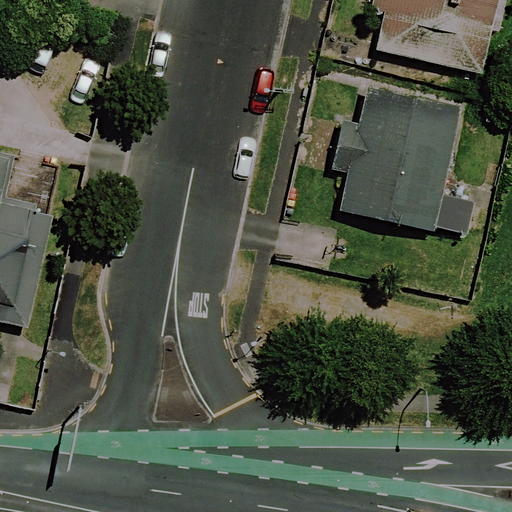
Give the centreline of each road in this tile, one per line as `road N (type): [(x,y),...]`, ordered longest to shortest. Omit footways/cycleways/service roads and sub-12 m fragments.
road 1 (residential): [(172,278),(231,0)]
road 2 (residential): [(66,511),(122,425),(172,278)]
road 3 (residential): [(172,278),(203,367),(230,407),(299,472)]
road 4 (secondary): [(299,472),(511,466)]
road 5 (secondary): [(134,511),(299,472)]
